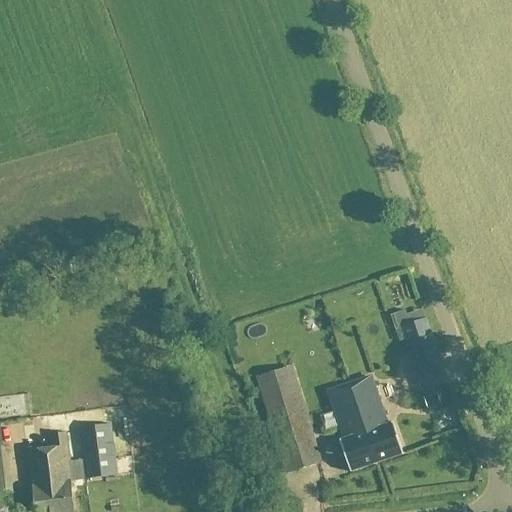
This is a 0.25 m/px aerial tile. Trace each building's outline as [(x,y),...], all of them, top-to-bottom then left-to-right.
[(424,322),(401,329),(413,365),(436,357),(424,322)] [(369,379),(348,387),(375,464),(389,459),(400,456),(402,456),(391,424),(390,424),(390,425),(385,427),(369,379)] [(320,465),(296,387),(259,398),(283,476),(320,465)] [(375,464),(348,387),(328,394),(344,441),(339,443),(339,442),(338,442),(349,474),(350,474),(350,473),(375,464)] [(434,396),(421,401),(425,411),(438,406),(434,396)] [(109,429),(77,433),(83,483),(114,479),(109,429)] [(49,451),(24,454),(28,490),(31,490),(33,511),(70,511),(67,486),(70,486),(64,436),(47,438),(49,451)] [(0,448),(0,496),(9,495),(8,480),(4,480),(0,449),(0,448)]
